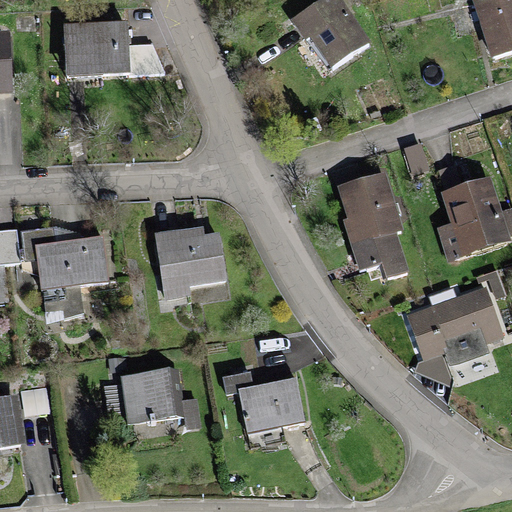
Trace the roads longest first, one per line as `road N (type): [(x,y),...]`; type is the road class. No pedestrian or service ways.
road 1 (residential): [(252,177),(329,326),(371,373),(470,454)]
road 2 (residential): [(252,177),(511,90)]
road 3 (residential): [(0,189),(252,177)]
road 4 (residential): [(171,0),(252,177)]
road 5 (residential): [(119,511),(270,511)]
road 6 (residential): [(362,511),(426,496),(470,454)]
